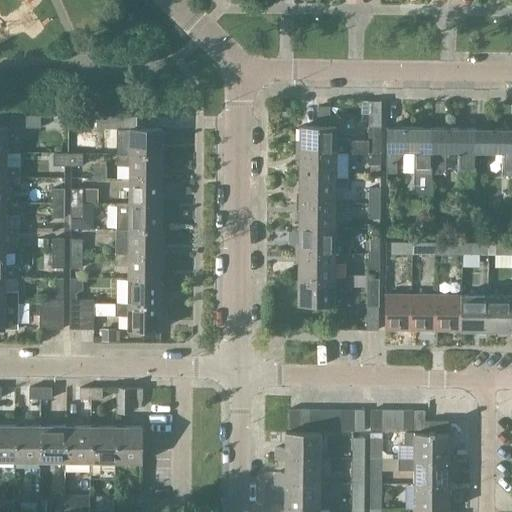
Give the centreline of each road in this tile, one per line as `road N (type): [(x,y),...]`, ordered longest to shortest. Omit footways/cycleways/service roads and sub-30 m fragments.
road 1 (unclassified): [(237,371),(238,69)]
road 2 (unclassified): [(511,71),(238,69)]
road 3 (residential): [(485,379),(237,371)]
road 4 (residential): [(0,365),(237,371)]
road 5 (unclassified): [(237,511),(237,371)]
road 6 (residential): [(485,379),(485,511)]
